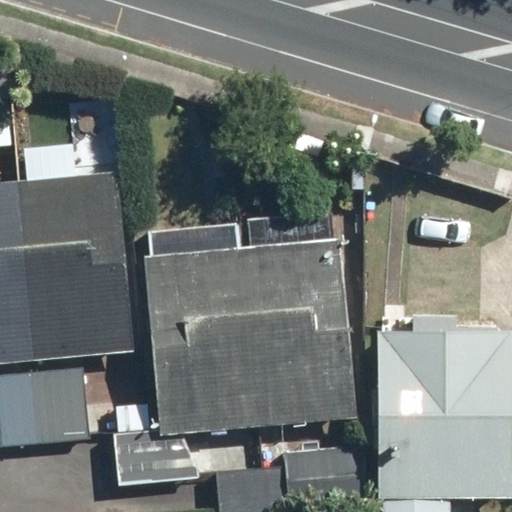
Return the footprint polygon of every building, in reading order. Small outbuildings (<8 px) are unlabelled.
[(0,361),(133,349),(116,169),(0,179),(0,361)] [(154,429),(352,414),(338,238),(140,252),(154,429)] [(376,511),(445,511),(446,495),(511,494),(510,330),(377,330),(376,511)] [(0,444),(83,437),(77,366),(0,372),(0,444)] [(112,484),(177,479),(173,431),(108,436),(112,484)] [(210,511),(214,511),(361,502),(358,459),(208,469),(210,511)]
